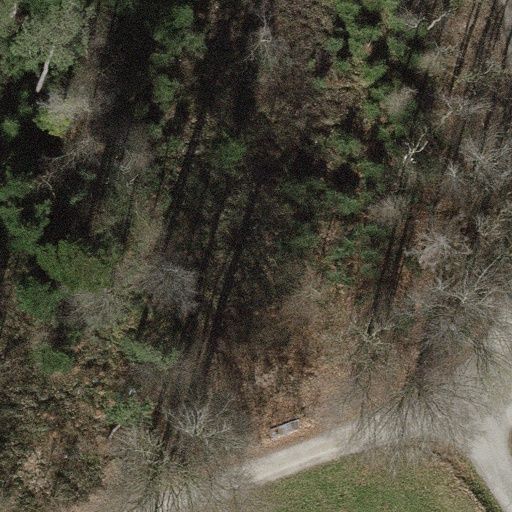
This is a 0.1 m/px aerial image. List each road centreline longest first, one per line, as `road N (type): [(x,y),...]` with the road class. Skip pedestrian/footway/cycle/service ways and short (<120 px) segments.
road 1 (track): [(459,404),(148,511)]
road 2 (residential): [(511,495),(459,404),(511,387)]
